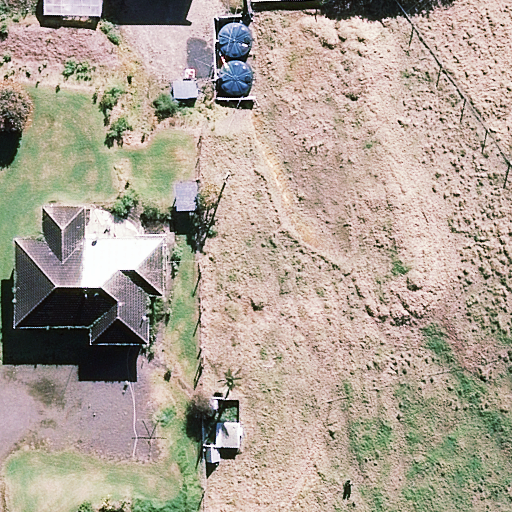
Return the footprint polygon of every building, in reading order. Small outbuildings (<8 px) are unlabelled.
[(227,24),(223,27),(219,31),(218,36),(217,41),(218,46),(221,50),(225,54),(230,56),(235,56),(240,55),(245,52),(248,48),(250,43),(250,38),(249,33),(246,29),(242,25),(238,23),(232,23),(227,24)] [(227,63),(223,66),(219,70),(218,75),(217,80),(218,85),(221,89),(225,93),(230,95),(235,95),(240,94),(245,91),(248,87),(250,82),(250,77),(249,72),(246,68),(242,64),(238,62),(232,62),(227,63)] [(53,82),(22,81),(21,117),(51,119),(53,82)] [(179,211),(213,213),(214,196),(231,197),(233,159),(181,157),(179,211)] [(86,205),(41,204),(40,237),(16,237),(15,325),(91,325),(91,342),(149,342),(149,293),(164,293),(165,234),(86,234),(86,205)] [(249,421),(214,419),(211,466),(245,468),(249,421)]
